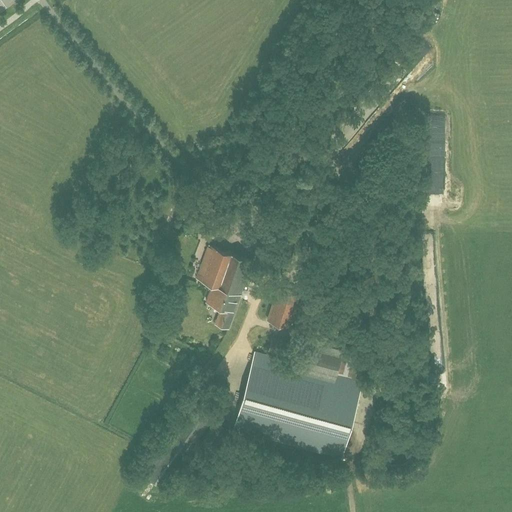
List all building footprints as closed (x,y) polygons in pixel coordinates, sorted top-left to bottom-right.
[(286,268),(294,246),(264,235),(257,254),(259,258),(286,268)] [(196,278),(212,284),(206,300),(222,306),(216,323),(229,327),(253,260),(208,244),(196,278)] [(352,313),(388,295),(376,272),(340,291),(352,313)] [(299,295),(277,288),(268,320),(289,326),(299,295)] [(285,355),(289,341),(271,336),(267,350),(285,355)] [(430,341),(431,350),(438,349),(438,341),(430,341)] [(254,352),(234,426),(341,456),(361,382),(254,352)] [(143,473),(146,475),(164,487),(216,414),(195,399),(143,473)] [(229,430),(215,420),(200,441),(214,450),(229,430)] [(414,451),(415,446),(415,443),(414,439),(412,434),(410,432),(408,430),(404,428),(402,427),(397,426),(392,426),(389,427),(385,429),(383,431),(379,435),(378,437),(377,439),(376,444),(377,449),(378,452),(380,456),(381,458),(385,461),(388,463),(390,464),(395,464),(400,464),(402,463),(405,462),(409,459),(412,456),(413,453),(414,451)]
